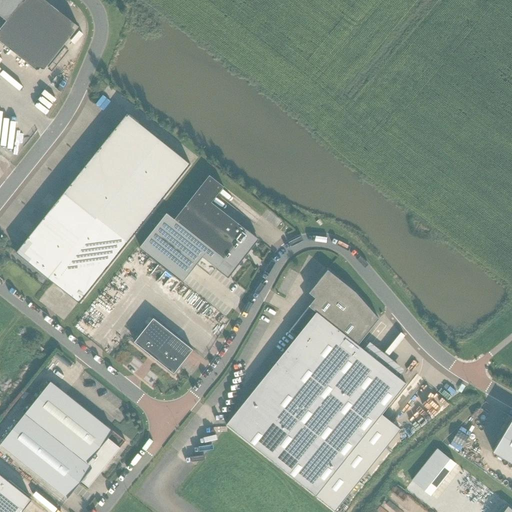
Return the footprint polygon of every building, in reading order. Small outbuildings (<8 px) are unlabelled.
[(0,0),(0,16),(6,21),(0,28),(0,41),(41,74),(78,27),(44,0),(0,0)] [(190,165),(127,114),(16,253),(79,304),(190,165)] [(166,214),(140,247),(183,281),(202,258),(227,277),(257,239),(211,202),(223,187),(209,175),(174,220),(166,214)] [(328,270),(309,293),(316,299),(309,307),(316,312),(226,425),(335,511),(400,429),(382,414),(406,384),(358,345),(367,334),(363,331),(366,328),(367,329),(379,319),(353,290),(328,270)] [(174,374),(193,350),(153,319),(134,342),(174,374)] [(125,441),(50,382),(0,444),(67,499),(81,481),(89,487),(125,441)] [(511,420),(492,452),(511,463),(511,420)] [(455,464),(437,449),(412,481),(430,495),(455,464)] [(0,474),(0,511),(21,511),(32,500),(0,474)]
